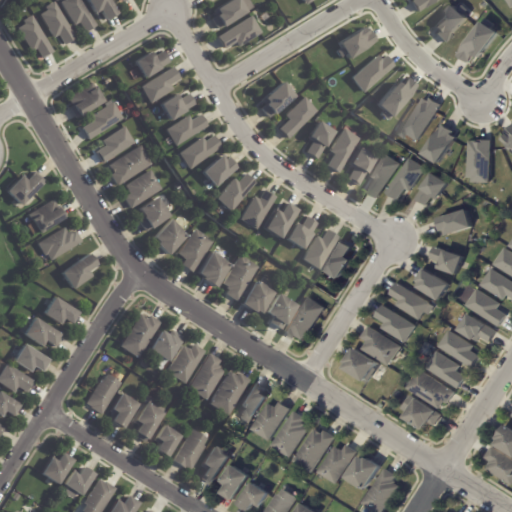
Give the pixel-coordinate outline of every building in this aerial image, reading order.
[(94,27),(84,33),(78,23),(74,26),(59,3),(64,0),(80,0),(96,26),(94,27)] [(115,15),(105,21),(100,13),(95,16),(85,0),(107,0),(116,14),(115,15)] [(239,0),(247,13),(218,31),(211,20),(216,17),(213,11),(230,0),(239,0)] [(409,0),(416,12),(435,0),(409,0)] [(38,11),(51,39),(58,36),(62,45),(73,40),(56,3),(38,11)] [(430,30),(443,42),(470,14),(462,6),(458,10),(454,5),(430,30)] [(237,45),(236,42),(224,49),(217,38),(252,16),(262,33),(238,47),(237,45)] [(28,53),(35,49),(40,58),(50,53),(34,17),(16,25),(28,53)] [(458,57),(469,64),(474,55),(479,59),(497,33),(489,27),(491,24),(483,19),(458,57)] [(341,60),(373,42),(365,27),(333,45),(341,60)] [(163,53),(169,63),(143,79),(133,63),(150,52),(154,57),(163,52),(163,53)] [(378,53),(349,79),(362,94),(392,67),(378,53)] [(173,69),(179,80),(170,86),(173,91),(149,106),(139,88),(172,68),(173,69)] [(373,108),(387,120),(415,86),(406,78),(399,86),(394,82),(373,108)] [(294,97),(267,120),(259,110),(264,106),(260,101),(282,83),(294,97)] [(94,86),(103,103),(75,120),(68,108),(70,107),(66,100),(92,84),(94,86)] [(188,96),(194,105),(184,112),(185,113),(169,122),(159,106),(175,96),(178,101),(188,95),(188,96)] [(417,144),(440,106),(424,96),(401,134),(417,144)] [(317,112),(287,140),(277,131),(288,121),(284,117),(304,98),(317,112)] [(119,112),(124,119),(89,141),(87,138),(83,141),(79,135),(83,132),(81,129),(93,122),(90,117),(114,103),(119,112)] [(188,117),(164,128),(172,145),(206,130),(200,115),(189,120),(188,117)] [(335,133),(325,149),(324,148),(317,160),(306,153),(312,143),(307,140),(318,122),(335,133)] [(426,157),(442,164),(456,134),(439,126),(426,157)] [(94,152),(101,164),(134,143),(124,127),(100,141),(103,146),(94,152)] [(511,127),(500,138),(511,150),(511,127)] [(337,173),(327,167),(334,156),(329,152),(344,129),(361,140),(339,174),(337,173)] [(176,153),(186,169),(220,149),(212,136),(204,141),(202,138),(176,153)] [(489,183),(472,182),(473,178),(468,178),(469,142),(475,142),(475,141),(490,141),(489,183)] [(116,187),(110,176),(113,174),(108,166),(141,146),(152,165),(116,187)] [(357,186),(347,180),(354,169),(349,166),(359,149),(376,160),(366,175),(358,187),(357,186)] [(400,165),(378,200),(367,193),(374,181),(369,178),(384,155),(400,165)] [(230,158),(237,166),(234,168),(235,169),(213,188),(201,174),(220,157),(223,161),(229,156),(230,158)] [(408,191),(406,190),(399,201),(388,194),(409,159),(425,170),(411,193),(408,191)] [(129,209),(123,199),(129,195),(127,192),(128,192),(125,187),(151,171),(162,191),(130,210),(129,209)] [(35,173),(44,182),(19,207),(5,193),(20,178),(24,182),(34,172),(35,173)] [(214,199),(228,212),(254,183),(244,174),(237,182),(233,178),(214,199)] [(435,201),(432,198),(426,207),(415,200),(432,174),(448,185),(438,201),(437,200),(436,202),(435,201)] [(237,220),(253,230),(270,204),(275,197),(263,190),(257,200),(252,197),(237,220)] [(144,231),(137,222),(143,218),(138,211),(157,199),(169,217),(145,233),(144,231)] [(56,207),(57,209),(60,207),(67,218),(37,235),(26,217),(52,201),(56,207)] [(277,240),(296,210),(284,203),(277,213),(273,210),(261,230),(277,240)] [(445,236),(444,232),(440,233),(437,221),(467,211),(473,229),(446,238),(445,236)] [(307,219),(316,225),(301,251),(284,241),(294,225),(299,228),(305,218),(307,219)] [(181,233),(186,237),(167,257),(155,246),(157,245),(152,240),(170,222),(181,233)] [(69,233),(70,234),(74,232),(81,244),(50,262),(46,256),(43,257),(36,245),(63,229),(66,234),(69,232),(69,233)] [(190,273),(181,266),(185,261),(177,255),(195,230),(213,243),(192,274),(190,273)] [(328,232),(339,238),(318,272),(301,262),(316,237),(321,241),(327,231),(328,232)] [(344,242),(355,249),(348,259),(353,262),(341,281),(325,270),(343,242),(344,242)] [(465,258),(458,277),(440,270),(441,270),(438,269),(440,263),(431,260),(435,248),(465,258)] [(494,268),(511,275),(511,254),(502,250),(494,268)] [(210,255),(229,266),(215,289),(201,280),(202,279),(196,275),(210,254),(210,255)] [(89,256),(96,266),(86,273),(89,278),(71,291),(60,275),(88,255),(89,256)] [(235,302),(226,296),(228,292),(226,291),(227,289),(222,285),(240,256),(259,268),(237,303),(235,302)] [(451,287),(441,303),(419,289),(420,288),(417,286),(420,282),(417,280),(424,269),(451,287)] [(480,287),(504,300),(507,296),(511,299),(511,282),(491,270),(480,287)] [(260,286),(274,295),(261,317),(255,313),(254,315),(240,306),(255,283),(260,286)] [(400,303),(401,302),(391,296),(398,284),(435,308),(429,316),(425,313),(420,321),(398,307),(400,303)] [(501,325),(506,315),(497,310),(501,303),(475,291),(467,309),(501,325)] [(280,330),(270,324),(273,319),(266,315),(278,295),(297,308),(285,327),(283,326),(280,330)] [(303,341),(297,338),(295,340),(284,333),(307,298),(325,309),(304,342),(303,341)] [(76,315),(70,326),(63,322),(59,327),(41,316),(52,299),(77,314),(76,315)] [(375,319),(384,323),(381,331),(406,343),(415,324),(380,308),(375,319)] [(139,316),(146,321),(148,317),(160,325),(137,361),(118,349),(139,316)] [(489,343),(496,329),(467,316),(459,333),(478,342),(480,339),(489,343)] [(33,320),(62,338),(55,348),(53,347),(52,348),(45,344),(42,350),(21,337),(32,319),(33,320)] [(368,344),(369,343),(363,339),(371,328),(403,349),(391,368),(365,351),(368,346),(367,346),(368,344)] [(171,332),(182,339),(166,364),(147,352),(159,333),(166,337),(170,331),(171,332)] [(438,351),(473,366),(478,355),(470,352),(474,344),(446,332),(438,351)] [(46,363),(40,374),(33,369),(30,375),(12,363),(22,346),(47,362),(46,363)] [(194,347),(204,353),(183,386),(165,374),(181,347),(186,350),(187,349),(189,351),(193,346),(194,347)] [(379,365),(376,370),(377,371),(369,385),(346,371),(350,366),(348,365),(356,351),(379,365)] [(465,377),(456,372),(459,366),(435,352),(425,369),(458,389),(465,377)] [(209,356),(219,363),(216,367),(219,369),(218,370),(223,374),(204,403),(186,391),(208,356),(209,356)] [(157,359),(162,363),(158,369),(152,365),(157,359)] [(4,366),(33,384),(26,395),(23,393),(23,394),(17,390),(13,396),(0,387),(0,371),(3,366),(4,366)] [(456,395),(449,406),(446,404),(442,411),(409,391),(421,372),(456,394),(456,395)] [(229,374),(236,378),(238,374),(249,381),(227,419),(207,407),(228,373),(229,374)] [(112,379),(120,385),(100,417),(89,410),(90,408),(85,405),(100,381),(103,383),(107,376),(112,379)] [(253,386),(267,394),(265,396),(270,399),(254,426),(239,417),(243,411),(238,408),(253,385),(253,386)] [(0,395),(19,408),(12,419),(5,415),(2,421),(0,419),(0,395)] [(127,400),(138,406),(122,431),(111,423),(115,416),(110,413),(121,395),(127,400)] [(441,416),(435,427),(431,424),(425,432),(406,420),(418,400),(442,416),(441,416)] [(284,404),(293,410),(274,444),(254,433),(271,405),(279,409),(282,403),(284,404)] [(154,410),(163,416),(144,445),(133,438),(139,428),(134,425),(146,405),(154,410)] [(299,414),(309,420),(306,425),(309,426),(307,428),(312,431),(295,460),(276,448),(297,413),(299,414)] [(166,428),(181,438),(167,460),(156,453),(161,444),(155,441),(164,427),(166,428)] [(511,456),(497,447),(500,442),(498,441),(507,427),(511,430),(511,456)] [(319,430),(321,432),(321,433),(325,435),(327,432),(339,439),(316,475),(297,464),(318,430),(319,430)] [(201,436),(207,440),(203,446),(206,448),(190,472),(184,469),(184,470),(172,463),(193,431),(201,436)] [(351,447),(361,453),(340,486),(321,475),(338,448),(343,451),(343,450),(346,452),(350,446),(351,447)] [(224,455),(230,459),(212,488),(200,481),(207,470),(202,466),(214,448),(224,455)] [(491,464),(492,464),(486,460),(493,448),(511,460),(511,487),(487,472),(490,467),(490,466),(491,464)] [(62,456),(72,463),(56,488),(39,477),(50,460),(55,464),(61,455),(62,456)] [(373,461),(384,469),(369,493),(363,489),(363,490),(349,481),(363,458),(369,462),(370,460),(373,461)] [(240,472),(251,479),(234,504),(222,496),(228,488),(222,484),(233,467),(240,472)] [(83,470),(93,477),(79,499),(74,496),(71,501),(62,495),(65,490),(62,488),(71,474),(76,477),(81,469),(83,470)] [(388,471),(399,477),(396,482),(398,483),(397,485),(402,488),(386,511),(374,511),(365,506),(387,470),(388,471)] [(105,484),(116,490),(101,511),(81,511),(85,507),(82,505),(98,480),(103,484),(104,483),(105,484)] [(257,487),(271,496),(261,511),(256,508),(253,511),(246,511),(240,507),(254,485),(257,487)] [(288,492),(299,499),(290,511),(267,511),(278,495),(281,497),(285,490),(288,492)] [(127,499),(138,506),(134,511),(110,511),(116,503),(121,507),(127,498),(127,499)]
